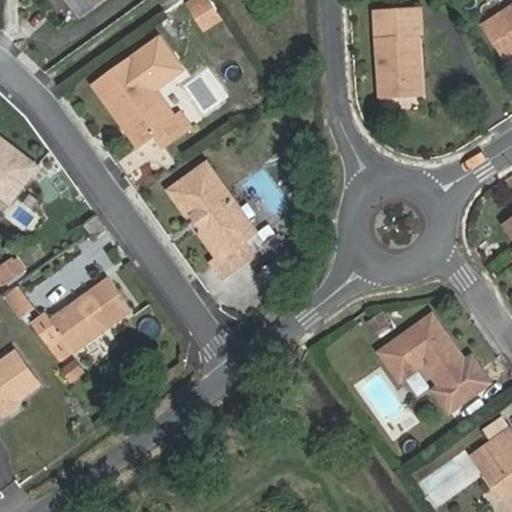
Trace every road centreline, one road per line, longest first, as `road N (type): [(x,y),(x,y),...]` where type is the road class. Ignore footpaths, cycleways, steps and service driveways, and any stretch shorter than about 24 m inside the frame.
road 1 (residential): [(0,67),(43,104),(231,367)]
road 2 (residential): [(231,367),(37,511)]
road 3 (residential): [(370,191),(344,118),(336,0)]
road 4 (residential): [(370,264),(231,367)]
